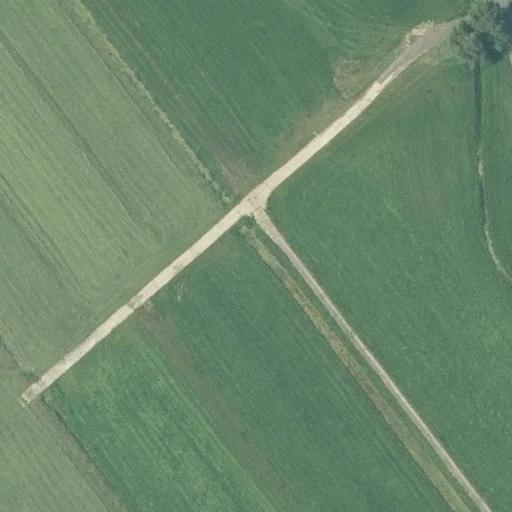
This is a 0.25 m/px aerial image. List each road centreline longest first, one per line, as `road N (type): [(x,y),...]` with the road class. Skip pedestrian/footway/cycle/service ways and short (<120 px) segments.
road 1 (track): [(19,405),(419,48),(454,27),(509,15)]
road 2 (track): [(486,511),(250,204)]
